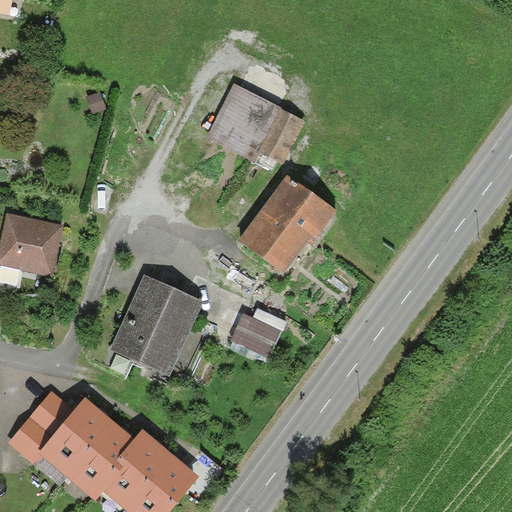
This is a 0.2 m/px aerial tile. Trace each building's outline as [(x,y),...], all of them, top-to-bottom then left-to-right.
[(0,0),(0,11),(7,13),(10,0),(0,0)] [(195,0),(190,0),(188,6),(202,12),(205,4),(195,0)] [(303,125),(236,90),(211,138),(250,159),(256,148),(283,162),(303,125)] [(100,94),(88,98),(94,113),(106,109),(100,94)] [(334,212),(288,179),(260,216),(240,242),(285,275),(308,244),(311,245),(334,212)] [(62,227),(6,216),(0,245),(0,266),(0,265),(52,276),(62,227)] [(204,304),(144,277),(109,352),(169,379),(204,304)] [(280,331),(242,315),(231,342),(268,358),(280,331)] [(127,511),(170,511),(198,479),(189,472),(163,451),(143,434),(136,441),(132,438),(107,418),(86,402),(76,413),(51,391),(8,444),(36,465),(42,458),(93,502),(103,491),(127,511)]
